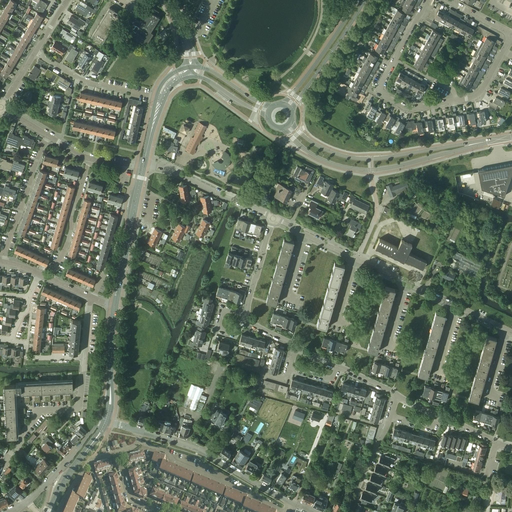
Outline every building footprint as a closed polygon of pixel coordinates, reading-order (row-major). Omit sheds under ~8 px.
[(10,0),(8,4),(14,8),(17,3),(12,0),(10,0)] [(34,8),(42,13),(48,4),(41,0),(38,0),(38,2),(34,8)] [(402,9),(411,14),(413,11),(410,10),(413,5),(405,1),(404,0),(402,0),(400,5),(403,6),(402,9)] [(75,9),(85,16),(88,12),(90,14),(91,11),(94,13),(95,10),(87,5),(85,7),(78,3),(75,9)] [(5,9),(11,13),(14,8),(8,4),(5,9)] [(129,34),(146,44),(153,33),(151,31),(160,17),(156,15),(159,12),(149,5),(140,19),(141,19),(139,21),(136,19),(129,30),(131,31),(129,34)] [(92,36),(102,43),(120,14),(109,7),(92,36)] [(391,13),(394,14),(402,18),(407,21),(408,20),(405,18),(405,17),(403,16),(405,13),(394,7),(391,13)] [(1,14),(8,18),(11,13),(5,9),(1,14)] [(434,17),(439,20),(444,13),(438,10),(437,12),(436,15),(434,17)] [(34,18),(40,21),(43,16),(37,12),(34,18)] [(439,20),(444,23),(449,15),(444,13),(439,20)] [(399,23),(405,27),(406,25),(402,23),(403,22),(400,21),(402,18),(394,14),(391,19),(399,23)] [(444,23),(449,26),(454,18),(449,15),(444,23)] [(67,22),(78,29),(80,25),(82,26),(85,21),(79,18),(77,20),(71,16),(67,22)] [(31,23),(37,26),(40,21),(34,18),(31,23)] [(449,26),(454,28),(459,21),(454,18),(449,26)] [(454,28),(459,31),(464,24),(465,21),(463,20),(460,18),(460,19),(459,21),(454,28)] [(389,24),(396,28),(399,23),(391,19),(389,24)] [(459,31),(464,34),(469,26),(472,21),(470,20),(468,23),(467,23),(466,25),(464,24),(459,31)] [(28,28),(34,31),(37,26),(31,23),(28,28)] [(386,29),(394,33),(396,28),(389,24),(386,29)] [(464,34),(470,37),(474,29),(469,26),(464,34)] [(25,33),(31,36),(34,31),(28,28),(25,33)] [(59,35),(70,41),(72,38),(74,39),(77,34),(71,30),(69,33),(63,29),(59,35)] [(383,34),(391,38),(394,33),(386,29),(383,34)] [(433,30),(430,35),(437,39),(440,34),(433,30)] [(22,38),(28,42),(31,36),(25,33),(22,38)] [(381,39),(388,43),(391,38),(383,34),(381,39)] [(430,35),(427,40),(435,44),(437,39),(430,35)] [(486,37),(483,42),(491,46),(494,41),(491,40),(488,38),(486,37)] [(19,43),(25,47),(28,42),(22,38),(19,43)] [(378,44),(385,48),(388,43),(381,39),(378,44)] [(427,40),(424,45),(432,49),(435,44),(427,40)] [(482,41),(479,46),(488,51),(490,53),(491,51),(489,49),(491,46),(483,42),(482,41)] [(65,48),(67,50),(69,47),(63,43),(62,46),(55,42),(50,49),(54,51),(55,50),(62,54),(65,48)] [(16,48),(22,52),(25,47),(19,43),(16,48)] [(65,59),(71,62),(78,52),(74,50),(76,47),(71,44),(69,47),(67,50),(70,52),(65,59)] [(377,54),(384,58),(385,55),(383,53),(385,48),(378,44),(375,49),(379,51),(377,54)] [(424,45),(422,50),(429,54),(432,49),(424,45)] [(479,46),(476,51),(485,56),(487,58),(489,56),(487,54),(488,51),(479,46)] [(13,53),(19,57),(22,52),(16,48),(13,53)] [(82,57),(78,64),(84,68),(91,57),(92,55),(86,51),(84,50),(80,56),(82,57)] [(422,50),(419,55),(426,59),(429,54),(422,50)] [(472,56),(475,57),(483,61),(485,63),(486,61),(484,59),(485,56),(476,51),(475,51),(472,56)] [(370,52),(367,58),(374,62),(377,57),(370,52)] [(10,58),(16,62),(19,57),(13,53),(10,58)] [(91,70),(97,73),(103,63),(99,60),(101,58),(96,55),(93,61),(95,63),(91,70)] [(424,64),(428,67),(429,65),(425,62),(426,59),(419,55),(416,60),(424,64)] [(475,57),(472,62),(480,66),(483,61),(475,57)] [(7,63),(13,67),(16,62),(10,58),(7,63)] [(367,58),(364,63),(372,67),(374,62),(367,58)] [(413,65),(421,69),(424,64),(416,60),(413,65)] [(477,71),(483,74),(484,73),(480,71),(478,69),(480,66),(472,62),(470,67),(477,71)] [(3,68),(10,72),(13,67),(7,63),(3,68)] [(364,63),(361,68),(369,72),(373,74),(374,72),(370,70),(372,67),(364,63)] [(45,72),(47,70),(41,66),(39,69),(34,66),(28,76),(34,80),(41,70),(45,72)] [(467,72),(474,76),(477,71),(470,67),(467,72)] [(0,73),(6,77),(10,72),(3,68),(0,73)] [(59,78),(60,77),(58,75),(48,68),(47,70),(45,72),(44,75),(54,81),(53,82),(56,84),(56,83),(60,78),(59,78)] [(361,68),(359,73),(366,77),(369,72),(361,68)] [(503,76),(505,78),(511,81),(511,80),(511,78),(511,69),(510,68),(507,75),(504,73),(503,76)] [(396,80),(401,82),(405,75),(400,72),(396,80)] [(464,77),(472,81),(474,76),(467,72),(464,77)] [(359,73),(356,78),(363,82),(366,77),(359,73)] [(401,82),(406,85),(410,78),(405,75),(401,82)] [(406,85),(411,88),(415,80),(417,76),(415,75),(414,78),(413,79),(410,78),(406,85)] [(67,94),(70,95),(72,89),(68,86),(70,83),(60,76),(60,77),(59,78),(60,78),(56,83),(66,89),(63,93),(67,94)] [(465,85),(471,88),(472,86),(470,84),(472,81),(464,77),(462,76),(458,84),(464,87),(465,85)] [(361,87),(362,88),(363,86),(363,85),(362,85),(363,82),(356,78),(353,83),(361,87)] [(411,88),(416,91),(420,83),(422,79),(420,78),(419,80),(418,82),(415,80),(411,88)] [(498,86),(500,87),(506,90),(508,85),(511,87),(511,81),(511,80),(511,81),(505,78),(502,84),(499,83),(498,86)] [(350,88),(358,92),(361,87),(353,83),(350,88)] [(416,91),(421,93),(423,90),(426,91),(429,85),(426,83),(425,86),(420,83),(416,91)] [(493,95),(495,96),(501,99),(503,95),(507,97),(510,92),(506,90),(500,87),(497,93),(494,92),(493,95)] [(349,98),(356,101),(358,98),(355,97),(358,92),(350,88),(348,93),(351,95),(349,98)] [(76,99),(85,101),(86,93),(80,92),(79,97),(76,96),(76,99)] [(51,101),(59,103),(61,96),(53,95),(51,101)] [(487,104),(495,109),(498,104),(502,106),(505,101),(501,99),(495,96),(492,103),(489,101),(487,104)] [(371,118),(373,114),(376,109),(370,105),(371,103),(368,101),(364,109),(369,112),(366,116),(371,118)] [(381,123),(383,119),(386,114),(379,110),(381,108),(378,106),(376,109),(373,114),(371,118),(381,123)] [(48,113),(56,115),(58,109),(50,107),(48,113)] [(473,110),(473,113),(475,119),(480,118),(480,122),(486,122),(484,111),(477,112),(476,109),(473,110)] [(390,128),(392,124),(395,119),(389,115),(390,113),(387,111),(386,114),(383,119),(387,122),(385,126),(390,128)] [(462,112),(463,114),(464,121),(464,120),(469,120),(470,124),(476,123),(475,119),(473,113),(466,114),(466,111),(462,112)] [(452,113),(452,116),(453,116),(454,122),(459,121),(460,126),(465,125),(464,120),(464,121),(463,114),(456,116),(455,113),(452,113)] [(442,115),(442,118),(443,124),(448,123),(449,128),(455,127),(454,122),(453,116),(452,116),(445,117),(445,115),(442,115)] [(394,131),(399,134),(403,126),(404,124),(398,120),(399,118),(396,116),(395,119),(392,124),(397,127),(394,131)] [(431,117),(432,120),(433,126),(438,125),(439,130),(444,129),(443,124),(442,118),(435,119),(435,116),(431,117)] [(421,119),(421,122),(422,128),(423,128),(427,127),(428,132),(434,131),(433,126),(432,120),(425,121),(424,118),(421,119)] [(72,128),(78,129),(80,122),(71,120),(70,122),(73,123),(72,128)] [(404,124),(403,126),(407,128),(411,127),(412,130),(417,129),(418,133),(423,132),(423,128),(422,128),(421,122),(414,123),(414,120),(405,122),(404,124)] [(192,137),(186,149),(194,154),(195,150),(194,148),(197,144),(199,144),(200,143),(201,142),(200,141),(202,137),(201,135),(206,126),(199,123),(194,132),(196,133),(193,138),(192,137)] [(181,130),(186,133),(189,127),(184,125),(181,130)] [(19,147),(20,143),(22,138),(12,134),(12,133),(9,132),(5,141),(8,142),(8,143),(19,147)] [(31,148),(34,140),(26,137),(26,136),(23,134),(22,138),(20,143),(31,147),(31,148)] [(166,150),(176,152),(177,146),(168,144),(166,150)] [(219,163),(213,164),(213,165),(214,166),(215,167),(216,167),(217,168),(218,168),(220,169),(221,169),(223,169),(224,168),(225,168),(226,167),(227,167),(227,166),(228,165),(228,164),(229,164),(229,163),(229,162),(230,161),(230,160),(229,159),(229,158),(229,157),(229,156),(228,155),(228,154),(227,154),(226,153),(225,152),(224,152),(222,157),(223,158),(224,159),(224,161),(223,162),(222,163),(220,163),(219,163)] [(43,162),(50,164),(52,157),(45,155),(43,162)] [(50,164),(60,167),(61,165),(57,164),(59,159),(52,157),(50,164)] [(10,171),(11,168),(13,163),(4,160),(5,159),(2,158),(1,161),(0,163),(0,166),(10,170),(10,171)] [(22,173),(25,165),(16,162),(17,161),(14,160),(13,163),(11,168),(22,172),(22,173)] [(478,170),(481,188),(504,196),(511,172),(511,163),(509,164),(505,165),(504,165),(500,166),(496,167),(491,168),(487,169),(487,168),(487,169),(483,169),(482,169),(482,170),(478,170)] [(300,180),(308,183),(312,174),(311,173),(312,169),(306,166),(305,170),(297,166),(291,178),(299,182),(300,180)] [(59,174),(70,177),(72,169),(65,167),(64,172),(60,171),(59,174)] [(70,177),(77,179),(79,171),(72,169),(70,177)] [(38,176),(45,178),(47,172),(40,170),(38,176)] [(35,181),(42,184),(45,178),(38,176),(35,181)] [(320,191),(328,195),(329,195),(332,189),(334,185),(325,181),(325,182),(322,180),(324,177),(320,176),(316,184),(322,187),(320,191)] [(33,187),(40,190),(42,184),(35,181),(33,187)] [(386,186),(390,197),(396,195),(396,194),(403,192),(403,191),(406,189),(406,188),(408,187),(406,181),(393,186),(391,183),(386,186)] [(87,189),(94,191),(96,184),(89,182),(87,189)] [(94,191),(104,194),(105,192),(101,191),(103,186),(96,184),(94,191)] [(274,196),(286,201),(291,190),(299,194),(301,189),(289,184),(287,188),(279,184),(276,189),(277,190),(274,196)] [(13,198),(13,199),(16,190),(7,187),(8,186),(5,185),(4,188),(4,189),(2,193),(13,197),(13,198)] [(179,186),(180,194),(188,193),(187,185),(179,186)] [(31,193),(38,195),(40,190),(33,187),(31,193)] [(327,199),(335,203),(337,199),(344,202),(348,194),(344,192),(342,195),(340,193),(332,189),(329,195),(328,195),(327,199)] [(29,198),(36,201),(38,195),(31,193),(29,198)] [(180,194),(182,202),(189,200),(188,193),(180,194)] [(103,200),(114,203),(116,196),(109,194),(108,199),(104,198),(103,200)] [(350,207),(365,214),(369,206),(355,199),(355,197),(351,195),(348,202),(352,204),(350,207)] [(114,203),(121,205),(123,198),(116,196),(114,203)] [(201,197),(202,205),(210,204),(209,196),(201,197)] [(308,212),(319,218),(323,210),(316,207),(319,200),(313,197),(308,205),(311,206),(308,212)] [(27,204),(34,207),(36,201),(29,198),(27,204)] [(493,198),(490,206),(498,208),(501,201),(493,198)] [(25,210),(32,212),(34,207),(27,204),(25,210)] [(202,205),(204,212),(211,211),(210,204),(202,205)] [(23,216),(30,218),(32,212),(25,210),(23,216)] [(21,221),(28,224),(30,218),(23,216),(21,221)] [(236,227),(242,228),(244,220),(238,218),(236,227)] [(346,234),(352,237),(353,234),(354,234),(354,232),(356,228),(359,229),(362,224),(350,218),(348,222),(351,224),(346,234)] [(199,226),(206,230),(210,223),(203,219),(199,226)] [(241,231),(247,233),(250,222),(244,220),(242,228),(241,231)] [(19,227),(26,229),(28,224),(21,221),(19,227)] [(252,235),(253,234),(256,223),(250,222),(247,233),(252,235)] [(253,234),(257,235),(257,233),(259,233),(262,225),(256,223),(253,234)] [(175,231),(182,234),(184,231),(187,233),(190,227),(187,225),(186,227),(179,224),(175,231)] [(196,233),(203,237),(206,230),(199,226),(196,233)] [(17,233),(24,235),(26,229),(19,227),(17,233)] [(151,235),(158,239),(162,232),(155,228),(151,235)] [(172,238),(179,241),(182,234),(175,231),(172,238)] [(148,242),(155,246),(158,239),(151,235),(148,242)] [(284,238),(279,254),(289,257),(294,241),(284,238)] [(415,267),(422,270),(427,261),(408,252),(413,243),(402,238),(398,247),(379,238),(376,246),(374,249),(399,260),(399,259),(404,261),(404,260),(416,265),(415,267)] [(14,251),(20,254),(22,248),(17,245),(14,251)] [(20,254),(25,256),(28,250),(22,248),(20,254)] [(232,262),(234,254),(236,249),(232,248),(231,252),(232,252),(231,253),(228,252),(226,261),(232,262)] [(25,256),(30,259),(33,252),(28,250),(25,256)] [(243,266),(246,257),(247,252),(244,251),(243,257),(240,256),(238,264),(243,266)] [(30,259),(35,261),(38,255),(33,252),(30,259)] [(232,262),(238,264),(240,256),(234,254),(232,262)] [(279,254),(275,269),(285,272),(289,257),(279,254)] [(35,261),(41,263),(44,257),(38,255),(35,261)] [(41,263),(46,266),(49,259),(44,257),(41,263)] [(243,266),(249,267),(252,259),(246,257),(243,266)] [(449,265),(456,269),(459,261),(452,258),(449,265)] [(335,262),(330,278),(340,281),(345,265),(335,262)] [(66,274),(71,277),(74,270),(68,268),(66,274)] [(275,269),(270,285),(280,288),(285,272),(275,269)] [(442,276),(452,281),(455,274),(445,269),(442,276)] [(71,277),(76,279),(79,273),(74,270),(71,277)] [(6,282),(10,282),(11,273),(9,273),(9,274),(7,274),(7,276),(3,275),(2,285),(6,285),(6,282)] [(14,286),(18,286),(19,277),(15,277),(15,275),(14,275),(14,274),(11,273),(10,282),(14,283),(14,286)] [(76,279),(82,281),(85,275),(79,273),(76,279)] [(18,286),(23,287),(23,284),(27,284),(28,275),(25,275),(25,276),(24,276),(23,278),(19,277),(18,286)] [(82,281),(87,284),(90,277),(85,275),(82,281)] [(87,284),(93,286),(95,280),(90,277),(87,284)] [(330,278),(325,294),(335,296),(340,281),(330,278)] [(266,301),(276,304),(280,288),(270,285),(266,301)] [(41,293),(46,295),(49,289),(44,286),(41,293)] [(216,295),(222,296),(224,288),(218,286),(216,295)] [(381,302),(391,305),(395,289),(385,286),(381,302)] [(222,296),(228,298),(230,290),(224,288),(222,296)] [(46,295),(52,298),(55,291),(49,289),(46,295)] [(234,300),(239,301),(240,298),(244,299),(245,294),(244,294),(245,291),(240,289),(239,292),(236,291),(234,300)] [(228,298),(234,300),(236,291),(230,290),(228,298)] [(52,298),(57,300),(60,294),(55,291),(52,298)] [(57,300),(62,302),(65,296),(60,294),(57,300)] [(325,294),(321,309),(331,312),(335,296),(325,294)] [(62,302),(68,305),(71,298),(65,296),(62,302)] [(203,308),(212,310),(214,303),(210,302),(211,299),(203,297),(202,300),(205,301),(203,308)] [(68,305),(73,307),(76,301),(71,298),(68,305)] [(10,304),(10,308),(19,309),(19,305),(21,305),(21,304),(22,304),(23,301),(14,300),(13,304),(10,304)] [(73,307),(78,309),(81,303),(76,301),(73,307)] [(376,318),(386,321),(391,305),(381,302),(376,318)] [(6,312),(6,316),(15,317),(15,313),(17,313),(17,312),(19,312),(19,309),(10,308),(9,312),(6,312)] [(201,314),(210,317),(212,310),(203,308),(201,314)] [(316,325),(326,328),(331,312),(321,309),(316,325)] [(436,311),(431,327),(441,330),(446,314),(436,311)] [(271,321),(277,323),(279,314),(273,312),(271,321)] [(196,323),(206,326),(206,323),(208,323),(210,317),(201,314),(199,321),(197,320),(196,323)] [(277,323),(282,324),(285,316),(279,314),(277,323)] [(288,326),(294,328),(298,314),(295,314),(294,318),(291,318),(288,326)] [(2,320),(2,324),(11,325),(12,321),(13,321),(13,320),(15,320),(15,317),(6,316),(5,320),(2,320)] [(282,324),(288,326),(291,318),(285,316),(282,324)] [(372,334),(381,336),(386,321),(376,318),(372,334)] [(72,320),(71,336),(79,337),(81,321),(72,320)] [(0,332),(7,333),(8,329),(9,329),(10,328),(11,328),(11,325),(2,324),(2,328),(0,328),(0,332)] [(195,335),(204,338),(205,331),(203,330),(204,328),(195,325),(194,328),(197,329),(195,335)] [(431,327),(427,342),(437,345),(441,330),(431,327)] [(239,343),(245,344),(247,336),(241,334),(239,343)] [(367,349),(377,352),(381,336),(372,334),(367,349)] [(190,344),(197,346),(198,344),(202,345),(204,338),(195,335),(193,342),(191,341),(190,344)] [(482,351),(492,353),(496,338),(486,335),(482,351)] [(69,352),(78,353),(79,337),(71,336),(69,352)] [(245,344),(251,346),(253,337),(247,336),(245,344)] [(251,346),(256,348),(259,339),(253,337),(251,346)] [(321,345),(327,347),(330,339),(324,337),(321,345)] [(339,350),(345,352),(348,339),(345,338),(344,343),(341,342),(339,350)] [(256,348),(262,349),(265,341),(259,339),(256,348)] [(326,349),(332,351),(335,340),(330,339),(327,347),(326,349)] [(333,349),(339,350),(341,342),(335,340),(333,349)] [(221,354),(227,356),(229,351),(227,351),(229,344),(219,341),(217,349),(222,351),(221,354)] [(427,342),(422,358),(432,361),(437,345),(427,342)] [(2,356),(11,357),(12,348),(8,348),(8,346),(6,346),(6,344),(3,344),(3,349),(0,348),(0,354),(2,355),(2,356)] [(11,357),(15,358),(15,355),(19,355),(19,357),(22,357),(23,351),(20,351),(20,346),(18,346),(18,347),(16,347),(16,348),(12,348),(11,357)] [(273,353),(282,356),(284,350),(275,347),(273,353)] [(477,366),(487,369),(492,353),(482,351),(477,366)] [(272,359),(280,362),(282,356),(273,353),(272,359)] [(417,374),(427,377),(432,361),(422,358),(417,374)] [(270,365),(279,367),(280,362),(272,359),(270,365)] [(372,370),(378,371),(380,363),(374,361),(372,370)] [(383,373),(389,375),(392,366),(393,362),(390,361),(389,365),(386,365),(383,373)] [(378,371),(383,373),(386,365),(380,363),(378,371)] [(389,375),(395,376),(399,363),(396,363),(395,367),(392,366),(389,375)] [(268,371),(277,373),(279,367),(270,365),(268,371)] [(473,382),(483,385),(487,369),(477,366),(473,382)] [(21,383),(21,390),(21,393),(73,390),(72,379),(18,382),(18,383),(21,383)] [(290,387),(295,389),(298,380),(292,379),(290,387)] [(295,389),(301,391),(304,382),(298,380),(295,389)] [(301,391),(307,392),(309,384),(304,382),(301,391)] [(468,398),(478,401),(483,385),(473,382),(468,398)] [(340,391),(346,393),(349,384),(343,383),(340,391)] [(428,396),(434,397),(437,389),(438,384),(435,383),(433,388),(431,387),(428,396)] [(307,392),(313,394),(315,385),(309,384),(307,392)] [(346,393),(352,395),(354,386),(349,384),(346,393)] [(5,395),(7,437),(18,437),(16,390),(15,390),(14,385),(4,385),(5,395)] [(313,394),(318,396),(321,387),(315,385),(313,394)] [(352,395),(358,396),(360,388),(354,386),(352,395)] [(422,394),(428,396),(431,387),(425,386),(422,394)] [(318,396),(324,397),(327,389),(321,387),(318,396)] [(358,396),(364,398),(366,390),(360,388),(358,396)] [(324,397),(330,399),(333,391),(327,389),(324,397)] [(434,397),(440,399),(442,391),(437,389),(434,397)] [(440,399),(446,401),(448,392),(442,391),(440,399)] [(374,402),(383,404),(385,398),(382,398),(383,395),(376,393),(375,396),(376,396),(374,402)] [(262,402),(251,396),(250,399),(251,399),(248,404),(255,407),(255,408),(258,410),(262,402)] [(373,408),(381,410),(383,404),(374,402),(373,408)] [(139,412),(145,415),(146,412),(148,412),(149,409),(147,409),(149,405),(143,403),(139,412)] [(211,419),(221,424),(226,414),(226,413),(227,413),(228,413),(229,413),(229,412),(229,411),(228,410),(225,409),(223,412),(222,412),(223,411),(222,411),(222,410),(221,410),(220,410),(220,411),(217,409),(216,410),(214,408),(209,417),(212,418),(211,419)] [(371,413),(379,416),(381,410),(373,408),(371,413)] [(304,414),(295,410),(292,418),(302,421),(304,414)] [(473,418),(479,420),(481,412),(475,410),(473,418)] [(490,423),(496,425),(499,417),(496,416),(497,411),(494,410),(493,414),(493,415),(490,423)] [(313,412),(311,418),(319,421),(321,415),(313,412)] [(479,420),(485,422),(487,413),(481,412),(479,420)] [(369,419),(378,422),(379,416),(371,413),(369,419)] [(485,422),(490,423),(493,415),(487,413),(485,422)] [(181,417),(175,435),(186,439),(188,434),(190,428),(192,421),(189,420),(190,417),(185,415),(184,418),(181,417)] [(138,422),(146,425),(148,419),(140,416),(138,422)] [(42,424),(47,428),(53,421),(46,419),(42,424)] [(59,427),(60,429),(67,422),(66,420),(59,427)] [(76,430),(81,437),(86,432),(80,426),(76,430)] [(392,436),(398,438),(400,429),(394,428),(392,436)] [(398,438),(403,440),(406,431),(400,429),(398,438)] [(403,440),(409,441),(412,433),(406,431),(403,440)] [(231,436),(239,441),(242,437),(233,432),(231,436)] [(252,435),(248,432),(243,440),(247,443),(252,435)] [(71,439),(75,443),(80,437),(77,433),(71,439)] [(409,441),(415,443),(417,434),(412,433),(409,441)] [(27,441),(29,443),(36,435),(34,434),(27,441)] [(415,443),(421,445),(423,436),(417,434),(415,443)] [(421,445),(426,446),(429,438),(423,436),(421,445)] [(426,446),(432,448),(435,439),(429,438),(426,446)] [(61,445),(67,451),(69,449),(73,445),(68,441),(63,446),(61,445)] [(42,447),(48,453),(52,448),(46,442),(42,447)] [(477,451),(484,453),(486,447),(485,447),(486,445),(480,443),(480,445),(479,445),(477,451)] [(57,449),(63,455),(67,451),(61,445),(57,449)] [(219,453),(227,459),(231,453),(223,447),(219,453)] [(235,456),(245,462),(249,456),(245,453),(244,451),(243,452),(239,450),(235,456)] [(151,462),(157,464),(160,455),(155,453),(151,462)] [(36,468),(43,474),(44,474),(45,472),(45,471),(51,465),(44,459),(40,455),(39,456),(40,457),(33,465),(32,464),(36,468)] [(128,463),(128,464),(134,462),(132,455),(126,456),(127,460),(125,461),(126,463),(128,463)] [(157,464),(161,466),(162,466),(163,462),(164,462),(165,457),(160,455),(157,464)] [(232,462),(241,468),(245,462),(235,456),(232,462)] [(378,463),(383,465),(387,466),(390,460),(394,462),(395,459),(387,456),(386,458),(380,456),(378,463)] [(104,462),(106,470),(112,468),(112,467),(114,466),(114,464),(111,465),(110,460),(104,462)] [(250,460),(244,470),(250,473),(253,468),(254,469),(256,466),(255,465),(256,463),(250,460)] [(160,470),(165,472),(168,464),(164,462),(163,462),(162,466),(161,466),(160,470)] [(165,472),(170,474),(173,466),(168,464),(165,472)] [(373,472),(378,474),(383,476),(385,469),(389,471),(390,468),(387,466),(383,465),(382,468),(376,465),(373,472)] [(170,474),(175,476),(178,468),(173,466),(170,474)] [(175,476),(180,479),(183,470),(178,468),(175,476)] [(180,479),(185,481),(188,472),(183,470),(180,479)] [(185,481),(190,483),(193,474),(188,472),(185,481)] [(276,481),(281,484),(287,475),(284,473),(283,475),(281,474),(276,481)] [(4,490),(8,493),(16,484),(13,482),(13,481),(4,474),(1,478),(9,485),(4,490)] [(260,478),(268,483),(271,478),(263,474),(260,478)] [(369,481),(374,483),(379,485),(381,485),(383,479),(385,480),(386,477),(383,476),(378,474),(377,477),(371,474),(369,481)] [(192,484),(197,486),(200,477),(195,475),(192,484)] [(296,490),(299,484),(298,483),(301,478),(293,475),(291,480),(292,480),(289,487),(296,490)] [(81,482),(90,485),(92,480),(84,476),(81,482)] [(19,485),(23,488),(26,485),(27,486),(30,482),(24,477),(20,481),(20,480),(17,483),(19,484),(19,485)] [(197,486),(202,488),(205,479),(200,477),(197,486)] [(202,488),(207,490),(210,482),(205,479),(202,488)] [(79,486),(88,490),(90,485),(81,482),(79,486)] [(207,490),(212,492),(215,484),(210,482),(207,490)] [(364,490),(369,492),(374,494),(376,487),(380,489),(381,486),(381,485),(379,485),(374,483),(373,486),(367,483),(364,490)] [(212,492),(217,494),(220,486),(215,484),(212,492)] [(8,493),(9,494),(14,500),(23,492),(16,485),(8,493)] [(77,491),(86,495),(88,490),(79,486),(77,491)] [(217,494),(222,497),(225,488),(220,486),(217,494)] [(496,501),(505,503),(507,487),(498,486),(496,501)] [(134,495),(139,497),(142,490),(141,489),(140,487),(133,489),(134,495)] [(149,497),(154,499),(158,489),(157,489),(156,491),(152,489),(149,497)] [(224,497),(229,500),(232,491),(227,489),(224,497)] [(139,497),(143,499),(147,496),(146,492),(142,490),(139,497)] [(304,491),(301,500),(310,504),(311,503),(313,504),(316,499),(313,498),(314,495),(309,493),(309,491),(305,490),(304,491)] [(79,498),(83,500),(86,495),(77,491),(75,496),(79,498)] [(229,500),(234,502),(237,493),(232,491),(229,500)] [(360,499),(370,503),(372,496),(376,498),(377,495),(374,494),(369,492),(368,495),(362,492),(360,499)] [(158,501),(162,503),(166,493),(165,493),(164,494),(161,493),(158,501)] [(234,502),(239,504),(242,495),(237,493),(234,502)] [(69,499),(77,503),(79,498),(75,496),(71,494),(69,499)] [(239,504),(243,506),(244,506),(247,499),(248,497),(242,495),(239,504)] [(313,504),(312,507),(322,511),(326,503),(328,499),(318,495),(316,499),(313,504)] [(167,504),(171,506),(175,497),(174,496),(173,498),(170,497),(167,504)] [(6,497),(2,499),(4,503),(4,502),(6,506),(7,505),(9,505),(11,504),(10,500),(8,501),(6,497)] [(66,504),(75,508),(77,503),(69,499),(66,504)] [(177,509),(182,511),(187,500),(185,499),(183,503),(180,502),(177,509)] [(243,508),(248,510),(252,501),(247,499),(244,506),(243,506),(243,508)] [(334,511),(335,511),(334,511),(338,511),(340,508),(342,508),(344,504),(336,500),(331,510),(332,511),(333,511),(334,511)] [(248,510),(253,511),(257,503),(252,501),(248,510)] [(401,511),(404,506),(404,504),(401,502),(400,504),(394,502),(391,511),(394,511),(401,511)] [(186,511),(192,511),(196,504),(194,503),(192,507),(189,506),(186,511)] [(253,511),(252,511),(258,511),(261,505),(257,503),(253,511)]
